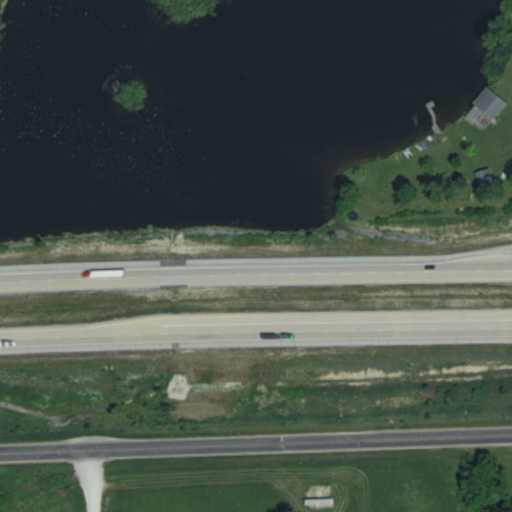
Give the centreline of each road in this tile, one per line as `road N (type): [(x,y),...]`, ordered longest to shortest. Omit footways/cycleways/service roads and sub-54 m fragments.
road 1 (residential): [(0,454),(511,432)]
road 2 (trunk): [(0,348),(511,327)]
road 3 (trunk): [(511,264),(0,280)]
